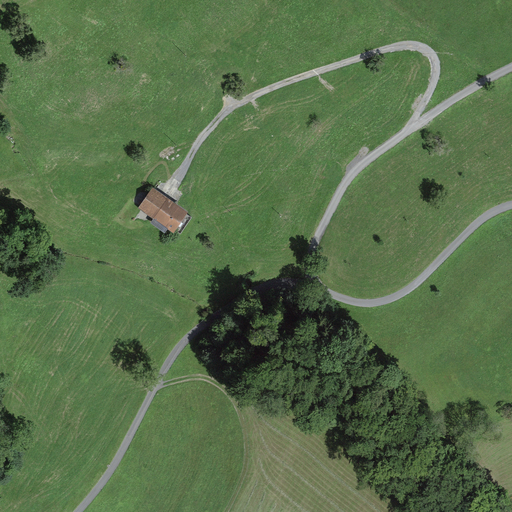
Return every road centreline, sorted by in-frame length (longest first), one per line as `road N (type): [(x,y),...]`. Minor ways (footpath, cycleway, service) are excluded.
road 1 (unclassified): [(511,202),(486,214),(402,290),(375,298),(277,288),(207,318),(181,341),(75,511)]
road 2 (track): [(412,125),(434,60),(417,44),(395,44),(237,100),(209,124),(176,178)]
